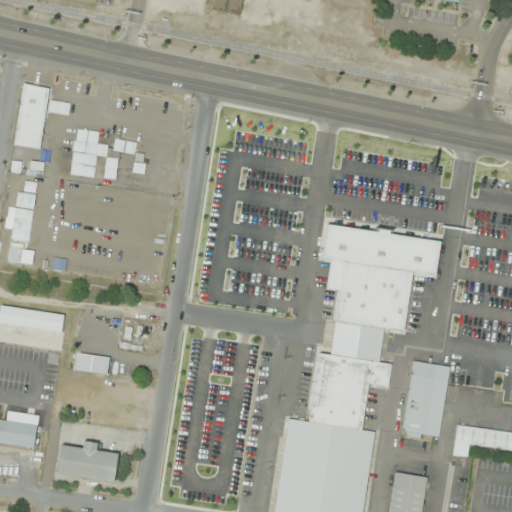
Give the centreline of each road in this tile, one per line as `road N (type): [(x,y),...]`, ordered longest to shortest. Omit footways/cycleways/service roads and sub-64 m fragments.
road 1 (primary): [(0,34),(511,141)]
road 2 (residential): [(211,80),(146,511)]
road 3 (residential): [(0,292),(405,350)]
road 4 (residential): [(0,490),(139,511)]
